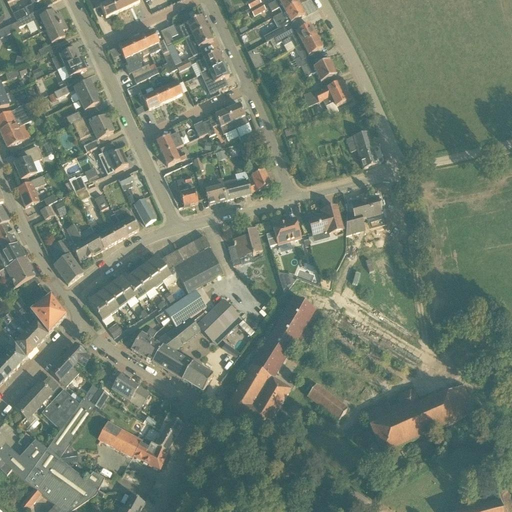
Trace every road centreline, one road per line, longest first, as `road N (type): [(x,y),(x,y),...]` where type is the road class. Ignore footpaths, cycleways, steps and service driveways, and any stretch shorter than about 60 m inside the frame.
road 1 (residential): [(377,511),(189,401)]
road 2 (residential): [(393,174),(378,113),(320,0)]
road 3 (track): [(393,174),(430,355)]
road 4 (residential): [(65,300),(0,171)]
road 5 (residential): [(189,401),(80,323)]
road 6 (residential): [(65,300),(137,245),(175,230)]
road 7 (residential): [(136,140),(248,88)]
road 8 (residential): [(175,230),(293,200)]
road 9 (residential): [(393,174),(511,144)]
road 10 (residential): [(293,200),(248,88)]
